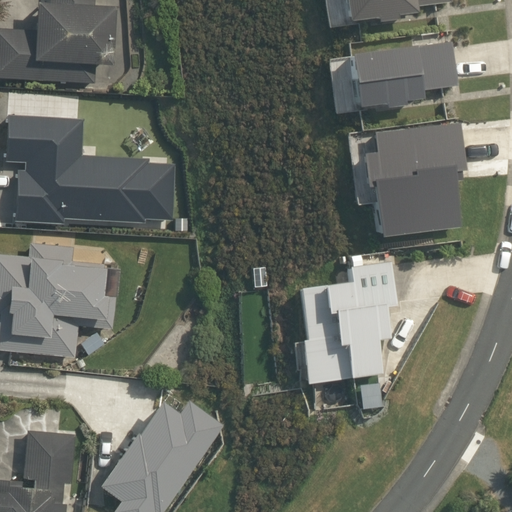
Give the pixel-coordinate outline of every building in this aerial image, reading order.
[(0,76),(108,84),(113,11),(93,10),(93,0),(51,0),(51,3),(40,2),(38,29),(0,26),(0,76)] [(450,4),(449,0),(342,0),(345,25),(374,21),(374,25),(394,23),(394,18),(414,15),(413,8),(450,4)] [(418,93),(455,88),(449,44),(348,57),(354,111),(381,107),(381,111),(400,109),(400,104),(419,101),(418,93)] [(13,222),(62,225),(62,219),(143,224),(143,220),(170,221),(173,166),(147,165),(147,161),(79,158),(81,121),(4,117),(2,164),(23,165),(23,172),(15,172),(13,222)] [(377,238),(458,228),(453,184),(462,183),(461,173),(463,172),(458,124),(371,134),(373,154),(361,156),(365,191),(371,190),(377,238)] [(29,247),(27,261),(0,257),(0,354),(72,363),(76,327),(107,331),(114,271),(68,265),(69,252),(29,247)] [(305,385),(380,375),(376,341),(388,340),(384,308),(394,306),(389,262),(347,268),(348,283),(298,289),(304,341),(299,342),(305,385)] [(194,407),(185,419),(164,405),(104,490),(120,501),(112,511),(162,511),(214,440),(211,438),(220,426),(194,407)] [(19,480),(0,477),(0,511),(65,511),(74,435),(24,430),(19,480)]
